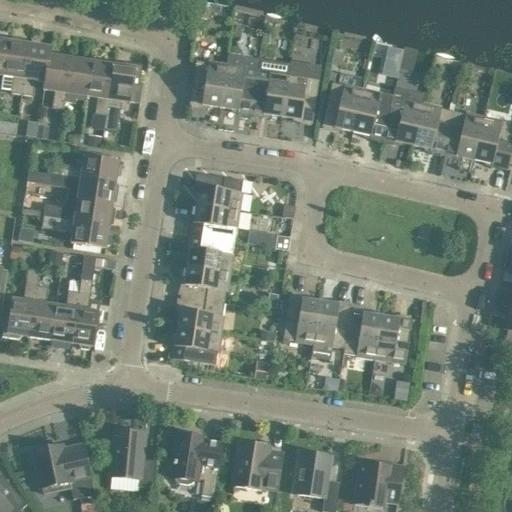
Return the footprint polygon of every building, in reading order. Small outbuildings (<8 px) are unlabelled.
[(259,30),(258,40),(265,41),(267,31),(259,30)] [(5,37),(0,67),(0,72),(9,74),(7,90),(18,92),(26,41),(19,40),(17,35),(9,34),(6,38),(5,37)] [(26,41),(18,92),(29,93),(32,77),(41,78),(42,79),(46,52),(47,52),(49,44),(27,41),(26,41)] [(330,47),(327,61),(337,63),(340,50),(330,47)] [(223,61),(217,104),(234,107),(234,109),(247,111),(256,55),(225,50),(223,61)] [(41,78),(39,86),(51,88),(48,104),(60,106),(61,97),(67,55),(48,52),(47,52),(46,52),(42,79),(41,78)] [(67,55),(61,97),(70,98),(70,95),(82,96),(82,93),(83,93),(89,58),(67,55)] [(256,55),(247,111),(261,113),(261,111),(278,114),(285,70),(287,60),(256,55)] [(192,57),(186,102),(199,104),(200,102),(217,104),(223,61),(205,58),(205,59),(192,57)] [(89,58),(83,93),(87,94),(94,95),(91,111),(102,112),(110,61),(89,58)] [(102,112),(100,127),(113,129),(118,98),(127,100),(136,101),(139,82),(136,82),(139,62),(120,59),(117,62),(115,62),(110,61),(102,112)] [(285,70),(278,114),(296,116),(295,118),(309,120),(316,76),(303,74),(303,73),(285,70)] [(328,80),(318,123),(324,125),(324,122),(349,128),(359,86),(341,81),(340,82),(328,80)] [(389,94),(379,137),(392,140),(393,138),(410,142),(420,100),(422,90),(391,83),(389,94)] [(359,86),(349,128),(366,132),(365,134),(379,137),(389,94),(377,91),(377,90),(359,86)] [(420,100),(410,142),(427,146),(426,148),(440,151),(450,108),(438,105),(438,104),(420,100)] [(450,108),(440,151),(453,155),(454,152),(471,156),(480,114),(462,110),(450,108)] [(480,114),(471,156),(487,160),(487,162),(504,166),(510,140),(506,140),(511,122),(498,119),(498,118),(480,114)] [(0,118),(0,129),(9,131),(11,120),(0,118)] [(24,118),(22,132),(33,134),(35,122),(35,119),(24,118)] [(35,122),(33,134),(44,136),(45,123),(35,122)] [(65,130),(63,139),(75,141),(77,132),(65,130)] [(85,132),(84,142),(97,144),(98,133),(85,132)] [(48,159),(46,170),(112,180),(113,173),(117,171),(118,163),(115,160),(115,158),(80,153),(79,164),(48,159)] [(25,167),(23,178),(44,182),(65,185),(64,195),(108,202),(109,200),(113,198),(114,190),(111,187),(112,180),(46,170),(25,167)] [(195,184),(193,201),(236,208),(239,190),(238,189),(240,177),(195,170),(193,184),(195,184)] [(19,206),(18,210),(40,213),(105,223),(106,216),(111,214),(112,206),(108,203),(108,202),(64,195),(62,205),(41,202),(40,209),(19,206)] [(188,218),(186,232),(230,239),(232,226),(233,226),(236,208),(193,201),(190,219),(188,218)] [(280,201),(279,213),(290,215),(292,203),(280,201)] [(40,213),(38,224),(69,229),(67,240),(102,245),(102,243),(107,242),(108,233),(104,230),(105,223),(40,213)] [(246,226),(243,241),(271,245),(273,230),(246,226)] [(273,230),(271,245),(284,247),(286,232),(273,230)] [(186,246),(183,263),(226,270),(229,251),(228,251),(230,239),(186,232),(184,246),(186,246)] [(8,243),(6,255),(16,256),(18,244),(8,243)] [(511,246),(505,244),(502,255),(511,257),(511,246)] [(47,248),(45,262),(57,264),(60,250),(47,248)] [(76,289),(68,340),(75,341),(77,345),(85,347),(88,343),(90,343),(95,309),(97,298),(86,296),(89,276),(91,263),(92,255),(81,253),(77,274),(75,289),(76,289)] [(100,264),(102,256),(92,255),(91,263),(100,264)] [(511,257),(502,255),(500,266),(511,268),(511,279),(511,281),(511,280),(511,257)] [(77,274),(79,265),(68,263),(64,287),(75,289),(77,274)] [(179,280),(177,294),(221,300),(223,288),(224,288),(226,270),(183,263),(181,280),(179,280)] [(2,313),(0,322),(0,333),(15,336),(18,333),(22,333),(25,334),(33,283),(34,283),(36,268),(24,267),(20,297),(9,296),(6,313),(2,313)] [(494,289),(492,300),(511,304),(511,280),(511,281),(509,292),(494,289)] [(33,283),(25,334),(47,337),(52,302),(50,302),(42,301),(44,284),(34,283),(33,283)] [(52,302),(47,337),(67,340),(68,340),(76,289),(75,289),(64,287),(62,304),(52,302)] [(266,290),(264,304),(272,305),(274,291),(266,290)] [(286,291),(279,336),(292,338),(292,339),(310,341),(317,298),(299,296),(300,294),(286,291)] [(177,308),(174,325),(217,331),(220,313),(219,313),(221,300),(177,294),(174,307),(177,308)] [(317,298),(310,341),(329,344),(329,343),(340,345),(341,345),(347,306),(348,301),(334,299),(334,301),(317,298)] [(511,304),(492,300),(489,311),(504,314),(501,325),(497,324),(495,335),(509,338),(511,329),(511,304)] [(340,345),(340,350),(353,352),(353,353),(371,356),(378,313),(361,310),(361,308),(347,306),(341,345),(340,345)] [(378,313),(371,356),(389,359),(390,358),(402,360),(409,315),(395,313),(395,315),(378,313)] [(169,342),(167,355),(212,362),(214,350),(217,331),(174,325),(171,342),(169,342)] [(257,327),(256,337),(269,339),(271,329),(257,327)] [(494,350),(496,340),(484,337),(482,347),(494,350)] [(263,376),(264,368),(252,366),(251,374),(263,376)] [(304,371),(303,382),(315,384),(317,373),(304,371)] [(335,377),(334,387),(344,388),(345,378),(335,377)] [(379,394),(381,382),(371,381),(369,392),(379,394)] [(111,427),(106,473),(136,476),(135,484),(150,485),(153,458),(139,456),(141,430),(111,427)] [(174,430),(168,474),(171,476),(174,479),(177,481),(184,482),(187,481),(190,479),(194,478),(195,476),(200,477),(198,492),(210,494),(218,440),(201,437),(201,434),(174,430)] [(237,439),(230,483),(258,487),(258,486),(274,488),(280,450),(264,448),(265,444),(237,439)] [(59,441),(29,448),(37,485),(39,484),(40,491),(68,486),(70,496),(91,492),(80,441),(60,445),(59,441)] [(296,448),(290,490),(321,495),(319,508),(332,510),(336,479),(325,478),(328,453),(296,448)] [(357,460),(351,499),(379,504),(380,498),(394,500),(399,464),(384,462),(384,464),(357,460)] [(0,511),(10,511),(23,502),(0,473),(0,511)]
